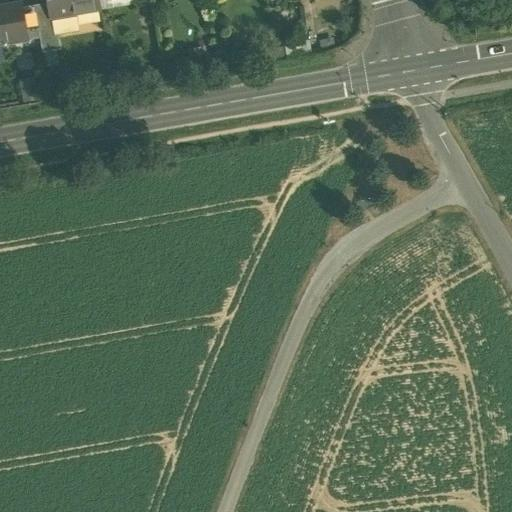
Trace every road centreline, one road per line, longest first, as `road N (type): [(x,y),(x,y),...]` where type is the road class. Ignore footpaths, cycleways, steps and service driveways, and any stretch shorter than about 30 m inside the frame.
road 1 (unclassified): [(462,188),(332,260),(223,511)]
road 2 (secondary): [(0,143),(409,74)]
road 3 (tertiary): [(409,74),(462,188)]
